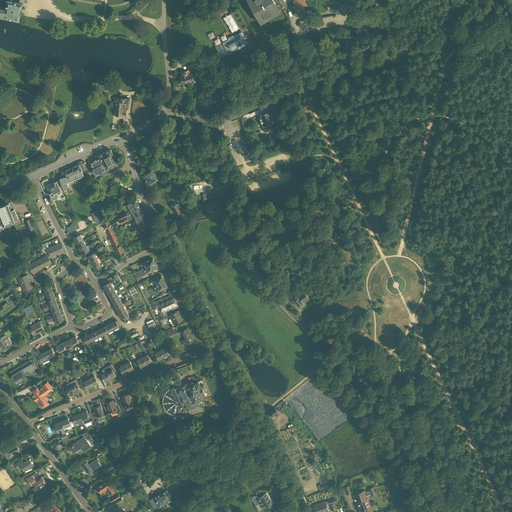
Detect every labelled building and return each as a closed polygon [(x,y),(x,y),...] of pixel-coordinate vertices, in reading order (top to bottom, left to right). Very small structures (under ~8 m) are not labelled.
[(7,0),(6,8),(0,7),(0,16),(19,20),(23,2),(22,2),(22,0),(7,0)] [(262,21),(278,12),(274,4),(275,4),(273,0),(250,0),(253,5),(252,6),(256,15),(258,14),(262,21)] [(304,0),(292,0),(298,10),(307,5),(304,0)] [(226,8),(223,2),(217,5),(218,11),(226,8)] [(220,60),(227,56),(228,57),(248,45),(246,41),(248,40),(245,36),(243,37),(241,33),(234,37),(233,36),(226,41),(227,42),(220,46),(221,46),(214,50),(220,60)] [(213,44),(219,41),(217,36),(211,39),(213,44)] [(194,65),(187,58),(182,63),(188,70),(194,65)] [(196,82),(195,73),(190,74),(190,70),(186,71),(181,71),(182,77),(181,77),(182,83),(191,82),(196,82)] [(115,105),(122,106),(128,106),(129,98),(114,97),(113,101),(115,101),(115,105)] [(270,111),(259,114),(264,131),(275,128),(270,111)] [(118,163),(111,149),(109,149),(98,155),(100,157),(89,162),(96,175),(118,163)] [(188,162),(196,159),(195,154),(186,158),(188,162)] [(82,163),(79,165),(84,175),(85,178),(91,175),(89,172),(86,172),(82,163)] [(64,176),(59,178),(64,189),(69,187),(67,182),(74,179),(84,175),(79,165),(68,169),(62,172),(64,176)] [(159,178),(151,168),(142,174),(149,185),(159,178)] [(55,194),(54,193),(61,190),(57,180),(46,185),(50,196),(55,194)] [(220,208),(219,199),(219,200),(217,192),(211,193),(212,195),(211,196),(209,196),(210,198),(206,198),(205,194),(202,194),(204,203),(205,203),(207,211),(220,208)] [(0,230),(4,229),(3,226),(18,219),(11,202),(9,203),(9,202),(8,202),(7,200),(5,201),(5,203),(0,204),(0,230)] [(132,213),(140,208),(136,200),(123,206),(126,212),(119,216),(121,219),(132,214),(132,213)] [(184,217),(183,214),(181,211),(183,210),(179,202),(171,207),(179,221),(184,217)] [(134,217),(143,213),(140,208),(132,213),(132,214),(121,219),(119,220),(121,224),(134,217)] [(95,220),(101,217),(98,211),(92,213),(95,220)] [(143,213),(134,217),(136,220),(134,221),(136,225),(138,224),(146,220),(143,213)] [(107,233),(109,232),(112,230),(107,220),(102,223),(107,233)] [(146,220),(138,224),(141,231),(150,226),(146,220)] [(76,243),(83,240),(80,234),(73,238),(76,243)] [(83,240),(76,243),(79,249),(86,246),(83,240)] [(54,245),(58,254),(64,251),(60,242),(54,245)] [(58,254),(54,245),(47,248),(51,257),(58,254)] [(119,245),(116,246),(114,247),(118,254),(123,252),(119,245)] [(86,246),(79,249),(82,255),(89,251),(86,246)] [(90,261),(96,258),(93,253),(87,256),(90,261)] [(41,258),(45,267),(52,263),(47,255),(41,258)] [(34,261),(39,270),(45,267),(41,258),(34,261)] [(93,267),(99,263),(96,258),(90,261),(93,267)] [(109,258),(108,259),(104,261),(107,266),(112,263),(109,258)] [(145,266),(154,262),(152,258),(140,264),(142,267),(145,265),(145,266)] [(39,270),(34,261),(28,265),(32,273),(39,270)] [(154,262),(145,266),(147,269),(144,270),(145,273),(148,271),(149,272),(157,268),(154,262)] [(99,263),(93,267),(96,272),(102,269),(99,263)] [(20,285),(30,281),(27,274),(18,278),(20,285)] [(156,285),(164,281),(161,275),(153,279),(154,280),(151,282),(153,285),(156,283),(156,285)] [(30,281),(20,285),(23,292),(32,288),(30,281)] [(106,291),(113,287),(110,281),(103,285),(106,291)] [(164,281),(156,285),(157,286),(154,287),(156,290),(159,289),(160,291),(167,287),(164,281)] [(46,294),(53,292),(51,286),(44,288),(46,294)] [(109,296),(116,292),(113,287),(106,291),(109,296)] [(309,299),(302,291),(292,299),(300,309),(305,305),(303,303),(309,299)] [(48,300),(55,298),(53,292),(46,294),(48,300)] [(112,302),(119,298),(116,292),(109,296),(112,302)] [(12,294),(5,299),(7,302),(14,297),(12,294)] [(178,307),(172,294),(152,303),(154,309),(160,306),(162,313),(168,311),(178,307)] [(115,307),(122,304),(119,298),(112,302),(115,307)] [(23,309),(27,315),(35,310),(32,304),(23,309)] [(118,313),(125,309),(122,304),(115,307),(118,313)] [(125,309),(118,313),(121,318),(128,315),(125,309)] [(182,320),(180,316),(181,316),(180,314),(181,314),(179,310),(170,314),(172,318),(171,318),(174,324),(182,320)] [(163,316),(162,316),(161,313),(156,316),(157,319),(161,326),(167,323),(163,316)] [(61,315),(54,317),(56,323),(63,320),(61,315)] [(110,323),(113,330),(119,327),(116,320),(110,323)] [(33,335),(43,329),(39,321),(31,326),(32,328),(30,329),(33,335)] [(159,332),(154,322),(148,325),(153,335),(159,332)] [(105,326),(108,332),(113,330),(110,323),(105,326)] [(99,329),(103,335),(108,332),(105,326),(99,329)] [(187,344),(194,341),(192,337),(191,337),(187,328),(181,331),(187,344)] [(94,331),(97,338),(103,335),(99,329),(94,331)] [(164,335),(167,340),(179,334),(176,329),(164,335)] [(89,334),(92,340),(97,338),(94,331),(89,334)] [(12,343),(8,337),(10,336),(7,332),(1,336),(0,337),(0,347),(1,349),(7,344),(8,346),(12,343)] [(92,340),(89,334),(83,337),(86,343),(92,340)] [(73,348),(80,345),(80,344),(82,343),(80,338),(77,340),(75,336),(69,339),(72,346),(73,348)] [(62,342),(66,349),(72,346),(69,339),(62,342)] [(66,349),(62,342),(56,346),(59,352),(62,350),(64,354),(68,352),(66,349)] [(169,354),(167,350),(165,347),(160,350),(164,357),(169,354)] [(45,351),(48,358),(54,354),(51,348),(45,351)] [(154,353),(156,356),(158,360),(164,357),(160,350),(154,353)] [(48,358),(45,351),(38,355),(40,358),(37,359),(39,364),(42,363),(49,360),(48,358)] [(146,364),(142,357),(137,360),(135,356),(134,354),(131,355),(132,357),(134,362),(137,360),(138,363),(140,367),(146,364)] [(142,357),(146,364),(151,361),(147,354),(142,357)] [(68,367),(63,357),(60,359),(65,369),(68,367)] [(20,365),(26,374),(36,368),(33,362),(31,359),(20,365)] [(124,364),(128,371),(134,368),(131,364),(130,361),(124,364)] [(116,376),(114,372),(115,371),(111,364),(104,368),(106,372),(110,379),(116,376)] [(128,371),(124,364),(119,367),(121,370),(120,370),(123,374),(128,371)] [(26,374),(20,365),(10,372),(12,375),(11,375),(15,381),(26,374)] [(105,381),(110,379),(106,372),(101,375),(103,378),(105,381)] [(57,384),(60,383),(55,373),(51,375),(53,380),(54,379),(57,384)] [(89,379),(93,386),(98,383),(96,379),(94,376),(89,379)] [(71,386),(75,393),(80,390),(78,386),(80,385),(76,378),(69,382),(71,386)] [(93,386),(89,379),(83,382),(85,385),(87,389),(93,386)] [(42,396),(52,389),(47,382),(43,385),(44,388),(39,392),(37,389),(36,390),(35,389),(32,391),(43,407),(48,404),(42,396)] [(75,393),(71,386),(69,382),(67,384),(69,387),(66,389),(69,396),(75,393)] [(203,392),(207,390),(204,385),(200,387),(198,382),(189,387),(187,383),(176,389),(174,386),(171,387),(170,388),(169,388),(168,389),(167,390),(166,392),(165,392),(165,393),(164,394),(164,395),(163,396),(163,397),(163,398),(163,399),(162,399),(162,400),(162,401),(162,402),(163,403),(163,404),(163,405),(163,406),(164,407),(164,408),(165,409),(165,410),(166,410),(166,411),(167,412),(168,412),(168,413),(170,414),(171,414),(172,415),(173,415),(174,415),(176,416),(178,416),(179,416),(181,415),(182,415),(183,415),(187,413),(186,410),(198,405),(196,401),(205,397),(203,392)] [(126,409),(133,406),(128,394),(125,396),(124,395),(121,397),(123,402),(120,404),(123,411),(126,410),(126,409)] [(118,413),(121,412),(118,405),(115,406),(113,400),(109,401),(109,402),(105,403),(110,415),(117,412),(118,413)] [(98,420),(105,417),(101,405),(97,407),(97,406),(93,408),(95,413),(92,414),(95,422),(98,421),(98,420)] [(84,424),(93,420),(90,412),(87,413),(86,411),(80,413),(81,417),(84,424)] [(81,417),(80,413),(73,416),(74,420),(72,420),(74,426),(74,427),(78,426),(76,423),(79,422),(80,425),(84,424),(81,417)] [(61,421),(66,433),(69,432),(66,427),(70,425),(71,427),(74,426),(72,420),(71,420),(69,421),(68,418),(61,421)] [(66,433),(61,421),(54,424),(57,430),(60,429),(62,434),(61,435),(64,442),(69,440),(66,433)] [(74,445),(70,448),(73,453),(81,448),(83,451),(91,446),(87,440),(88,439),(91,442),(93,441),(88,432),(73,438),(74,441),(75,442),(73,444),(74,445)] [(20,451),(16,444),(16,443),(7,448),(8,450),(7,451),(6,450),(4,451),(8,459),(11,457),(11,456),(20,451)] [(22,467),(25,471),(32,468),(31,465),(33,464),(29,458),(27,460),(26,459),(26,460),(24,462),(22,459),(15,464),(18,469),(22,467)] [(89,475),(93,471),(92,470),(100,464),(98,461),(99,460),(97,458),(88,464),(87,462),(82,465),(89,475)] [(33,483),(35,486),(33,488),(35,492),(47,484),(42,477),(39,479),(37,477),(38,476),(35,473),(26,479),(31,485),(33,483)] [(146,482),(144,479),(141,481),(141,480),(138,482),(142,489),(145,487),(144,484),(146,482)] [(107,480),(97,487),(101,493),(107,489),(110,494),(114,491),(110,486),(111,485),(107,480)] [(359,511),(369,511),(373,511),(367,496),(370,495),(371,496),(377,493),(375,486),(368,489),(370,493),(366,495),(365,490),(353,495),(359,511)] [(166,490),(149,500),(154,508),(158,506),(159,506),(171,500),(170,497),(171,497),(168,493),(166,490)] [(266,492),(259,497),(257,495),(255,497),(254,496),(251,498),(255,504),(258,502),(263,509),(273,503),(266,492)] [(30,493),(27,495),(32,502),(35,501),(33,496),(32,496),(30,493)] [(110,503),(114,501),(121,497),(119,493),(108,500),(110,503)] [(215,502),(213,499),(205,504),(208,507),(215,502)] [(44,511),(49,511),(54,508),(56,511),(61,509),(60,508),(62,507),(57,500),(51,504),(51,503),(42,509),(44,511)] [(325,501),(314,505),(315,511),(325,511),(328,511),(326,504),(329,503),(329,501),(325,502),(325,501)] [(330,505),(332,510),(341,507),(340,501),(330,505)]
